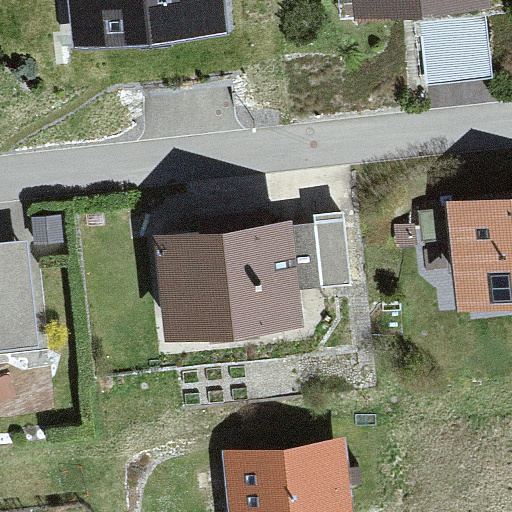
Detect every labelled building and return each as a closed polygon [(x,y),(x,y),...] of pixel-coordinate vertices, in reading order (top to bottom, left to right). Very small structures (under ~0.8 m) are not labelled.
[(224,0),(56,0),(61,45),(228,28),(224,0)] [(511,197),(456,204),(465,290),(511,284),(511,197)] [(343,216),(282,222),(291,287),(350,281),(343,216)] [(294,314),(291,287),(282,222),(161,235),(171,327),(294,314)] [(0,343),(35,339),(30,291),(0,294),(0,343)] [(331,511),(329,487),(341,486),(337,448),(231,459),(237,510),(249,508),(249,511),(331,511)]
